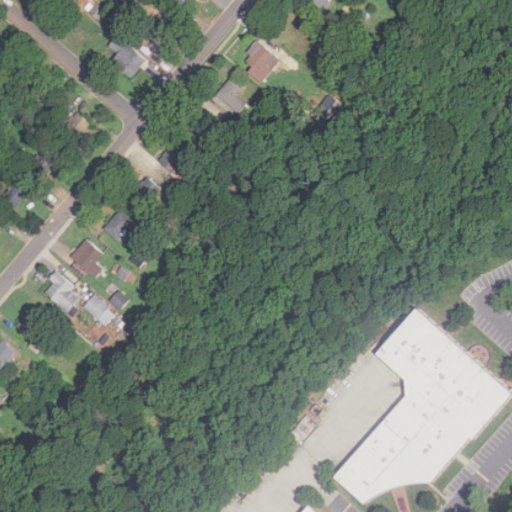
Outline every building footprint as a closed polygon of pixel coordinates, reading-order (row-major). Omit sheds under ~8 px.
[(193,0),(173,0),(185,10),(193,0)] [(310,0),(320,8),(327,0),(310,0)] [(160,44),(174,26),(159,14),(144,31),(160,44)] [(274,53),(279,48),(263,33),(256,41),(260,45),(246,59),(253,66),(248,72),(260,82),(281,60),(274,53)] [(118,53),(112,60),(130,77),(146,59),(119,35),(109,45),(118,53)] [(240,95),(247,87),(233,75),(217,93),(239,113),(248,103),(240,95)] [(216,120),(202,109),(188,126),(202,137),(216,120)] [(92,125),(77,112),(62,131),(77,143),(92,125)] [(160,160),(176,174),(192,156),(175,142),(160,160)] [(27,168),(40,181),(60,160),(47,147),(27,168)] [(163,189),(148,177),(133,194),(148,207),(163,189)] [(31,192),(17,180),(2,198),(15,210),(31,192)] [(133,220),(120,209),(105,229),(118,239),(133,220)] [(104,254),(87,240),(72,257),(96,278),(104,269),(97,263),(104,254)] [(133,285),(139,276),(117,264),(112,273),(133,285)] [(48,281),(54,285),(47,293),(69,312),(83,295),(55,272),(48,281)] [(120,290),(111,301),(122,310),(131,299),(120,290)] [(116,313),(95,295),(84,307),(106,325),(116,313)] [(17,325),(31,337),(45,319),(31,307),(17,325)] [(407,394),(336,476),(367,503),(385,492),(403,484),(423,482),(433,482),(511,396),(511,390),(419,308),(378,353),(406,377),(407,394)] [(17,352),(2,340),(0,342),(0,367),(3,370),(17,352)]
